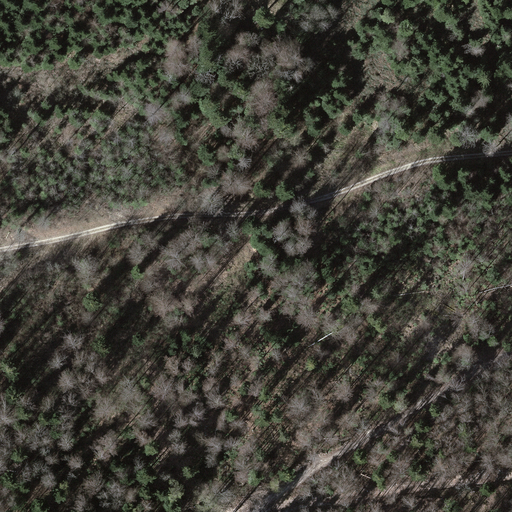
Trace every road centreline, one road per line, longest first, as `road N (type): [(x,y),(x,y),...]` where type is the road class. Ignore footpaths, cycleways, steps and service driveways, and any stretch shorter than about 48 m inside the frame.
road 1 (track): [(0,250),(156,218),(275,209),(408,165),(511,151)]
road 2 (track): [(249,511),(511,350)]
road 3 (track): [(233,511),(511,470)]
